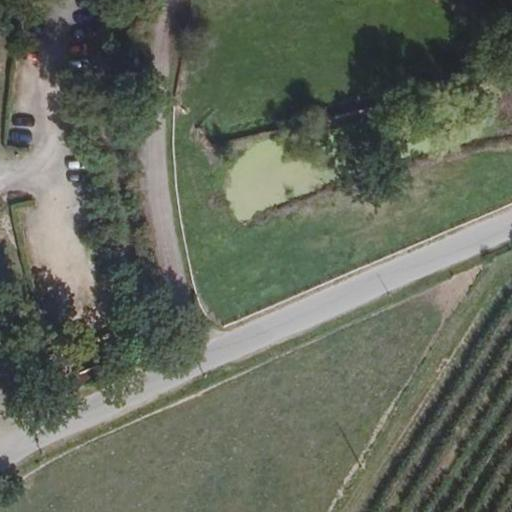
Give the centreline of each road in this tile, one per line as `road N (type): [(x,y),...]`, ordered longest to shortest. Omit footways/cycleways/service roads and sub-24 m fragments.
road 1 (unclassified): [(0,452),(511,229)]
road 2 (track): [(133,0),(106,63),(114,178),(155,382)]
road 3 (track): [(511,260),(487,273),(344,511)]
